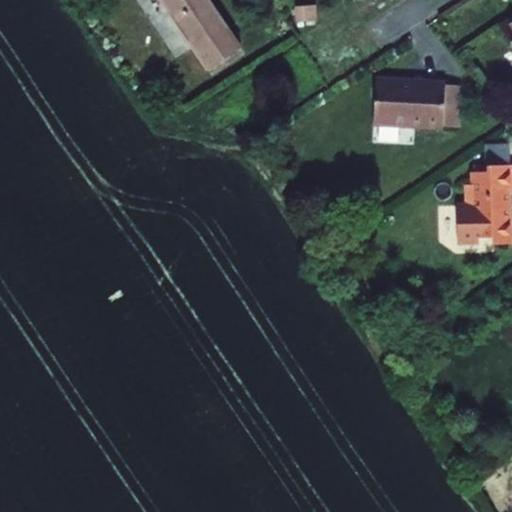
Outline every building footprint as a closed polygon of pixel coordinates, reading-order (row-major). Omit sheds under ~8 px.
[(165,0),(214,73),(247,51),(213,0),(165,0)] [(247,51),(214,73),(219,80),(252,58),(247,51)] [(414,80),(394,79),(390,127),(460,132),(460,130),(475,131),(476,120),(461,119),(464,86),(464,84),(445,83),(445,89),(420,87),(414,80)] [(479,88),(464,86),(461,119),(476,120),(479,88)] [(508,241),(507,250),(511,250),(511,175),(497,175),(496,187),(488,186),(487,210),(492,211),(491,241),(508,241)]
